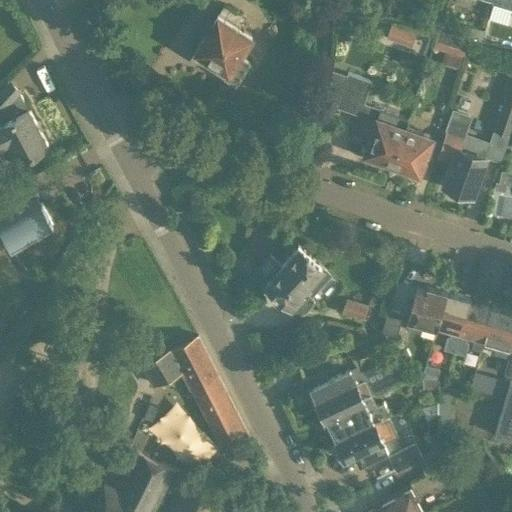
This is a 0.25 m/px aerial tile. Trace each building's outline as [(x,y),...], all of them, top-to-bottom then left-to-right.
[(511,0),(492,0),(491,4),(511,10),(510,15),(511,15),(511,0)] [(236,82),(250,60),(239,54),(252,34),(240,26),(245,17),(231,8),(225,18),(217,13),(194,50),(198,52),(198,56),(203,59),(207,58),(228,70),(225,75),(236,82)] [(394,18),(389,36),(414,43),(420,26),(394,18)] [(469,40),(439,31),(433,49),(443,52),(439,63),(460,69),(469,40)] [(363,152),(392,163),(405,127),(408,118),(365,102),(372,83),(347,74),(336,105),(358,113),(351,132),(368,138),(363,152)] [(0,158),(4,165),(16,159),(17,160),(48,143),(20,93),(24,90),(11,78),(0,90),(0,158)] [(500,160),(511,123),(511,79),(507,78),(500,97),(504,98),(485,155),(500,160)] [(444,136),(447,136),(440,154),(452,159),(444,181),(449,183),(450,186),(457,189),(460,187),(473,192),(485,156),(460,147),(471,115),(452,110),(444,136)] [(432,136),(405,127),(392,163),(419,173),(432,136)] [(496,181),(495,188),(505,189),(506,183),(509,184),(511,172),(501,170),(499,181),(496,181)] [(36,204),(32,196),(0,214),(0,285),(19,275),(0,241),(0,225),(11,244),(53,220),(42,201),(36,204)] [(303,310),(315,298),(311,294),(331,272),(298,243),(281,262),(272,254),(259,267),(268,275),(267,277),(303,310)] [(423,322),(437,326),(447,291),(429,286),(427,290),(418,288),(409,318),(407,328),(421,332),(423,322)] [(471,298),(447,291),(437,326),(453,331),(452,335),(449,334),(445,347),(456,350),(471,298)] [(342,310),(367,317),(371,303),(346,296),(342,310)] [(494,305),(471,298),(456,350),(466,353),(470,340),(467,340),(469,335),(474,337),(470,349),(480,352),(484,339),(494,305)] [(511,312),(511,310),(494,305),(484,339),(497,343),(494,352),(508,356),(511,347),(511,314),(511,312)] [(397,334),(403,311),(388,306),(382,330),(397,334)] [(153,384),(182,370),(220,446),(248,431),(197,330),(139,360),(153,384)] [(160,338),(164,345),(171,342),(168,335),(160,338)] [(326,416),(326,415),(371,394),(370,392),(405,375),(395,355),(394,355),(395,356),(376,365),(375,364),(360,372),(357,365),(349,368),(312,385),(317,397),(319,402),(316,403),(321,412),(324,411),(326,416)] [(425,364),(421,376),(423,376),(436,376),(438,368),(425,364)] [(475,390),(505,391),(505,372),(475,371),(475,390)] [(438,376),(436,376),(423,376),(421,376),(423,387),(437,386),(438,376)] [(511,380),(510,380),(494,433),(511,438),(511,380)] [(441,413),(452,414),(452,393),(441,393),(441,413)] [(326,415),(328,419),(327,422),(329,427),(332,428),(336,436),(337,437),(381,416),(389,413),(383,401),(376,404),(371,394),(326,415)] [(453,438),(452,414),(441,413),(441,438),(453,438)] [(382,419),(381,416),(337,437),(336,436),(336,437),(338,441),(335,442),(339,452),(342,450),(344,455),(350,453),(352,458),(357,456),(360,462),(387,449),(397,444),(393,435),(396,433),(388,416),(382,419)] [(421,457),(414,442),(390,454),(397,469),(421,457)] [(261,511),(262,511),(130,444),(110,483),(105,480),(90,509),(85,506),(82,511),(261,511)] [(441,447),(439,448),(419,458),(427,474),(449,463),(441,447)] [(419,511),(413,499),(418,497),(412,483),(366,506),(369,511),(419,511)]
